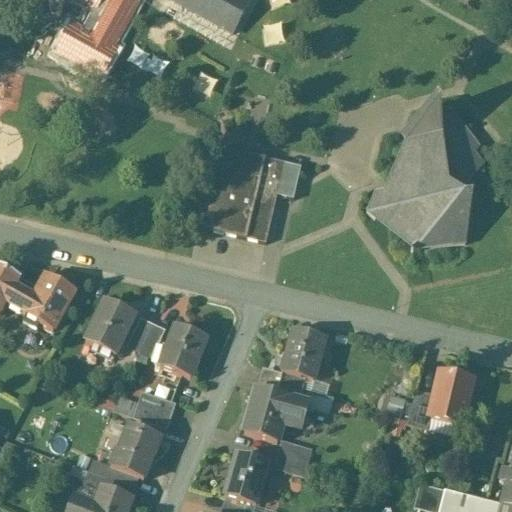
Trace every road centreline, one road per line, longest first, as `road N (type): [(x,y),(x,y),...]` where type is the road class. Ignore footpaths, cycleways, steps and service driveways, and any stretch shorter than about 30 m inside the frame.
road 1 (residential): [(0,235),(263,296)]
road 2 (residential): [(263,296),(511,354)]
road 3 (residential): [(263,296),(168,511)]
